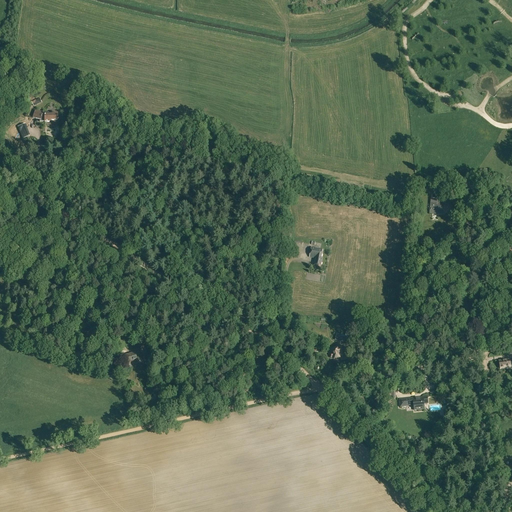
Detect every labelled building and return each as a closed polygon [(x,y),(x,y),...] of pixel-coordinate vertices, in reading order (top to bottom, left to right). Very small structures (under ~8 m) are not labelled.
[(44,122),(50,122),(50,121),(57,120),(57,114),(52,114),(52,115),(49,115),(49,113),(43,113),(42,114),(35,111),(33,118),(39,120),(39,122),(44,122)] [(17,126),(22,139),(30,136),(26,127),(27,127),(25,123),(17,126)] [(462,194),(475,195),(475,187),(462,186),(462,194)] [(429,214),(443,215),(444,200),(431,199),(429,214)] [(315,265),(321,266),(323,258),(322,257),(323,250),(311,247),(309,257),(316,258),(315,265)] [(335,340),(344,343),(344,342),(346,342),(347,339),(350,340),(350,337),(347,336),(348,335),(346,335),(345,336),(337,334),(335,340)] [(333,357),(334,359),(339,357),(339,356),(343,355),(343,352),(346,351),(345,347),(342,348),(342,347),(332,350),(333,354),(330,354),(331,358),(333,357)] [(123,355),(125,363),(137,360),(134,352),(123,355)] [(511,358),(499,361),(500,369),(511,367),(510,363),(511,362),(511,361),(511,358)] [(414,405),(414,410),(424,409),(424,404),(428,403),(427,398),(422,398),(411,399),(397,400),(397,405),(401,405),(401,406),(414,405)]
